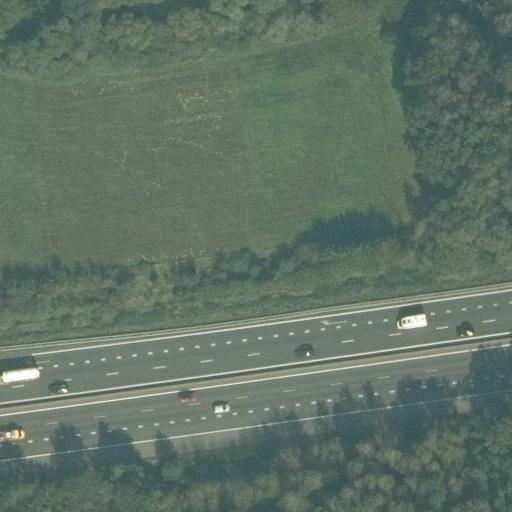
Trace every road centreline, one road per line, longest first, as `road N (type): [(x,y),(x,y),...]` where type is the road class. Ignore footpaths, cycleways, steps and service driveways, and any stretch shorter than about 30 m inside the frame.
road 1 (motorway): [(0,431),(511,360)]
road 2 (motorway): [(511,321),(0,391)]
road 3 (track): [(184,0),(0,31)]
